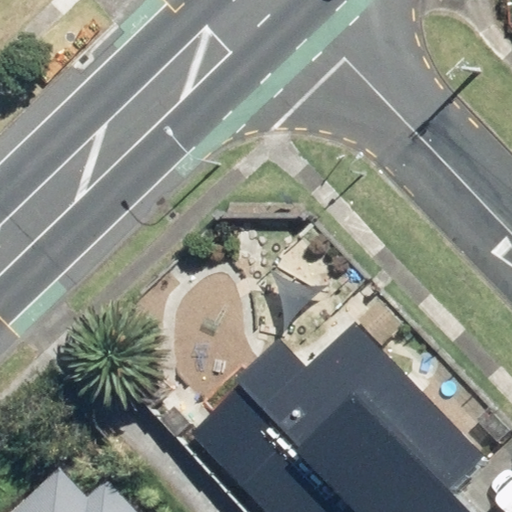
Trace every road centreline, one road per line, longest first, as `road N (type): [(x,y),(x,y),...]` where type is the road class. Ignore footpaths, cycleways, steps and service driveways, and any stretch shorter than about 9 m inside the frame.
road 1 (primary): [(0,253),(270,0)]
road 2 (residential): [(315,0),(511,207)]
